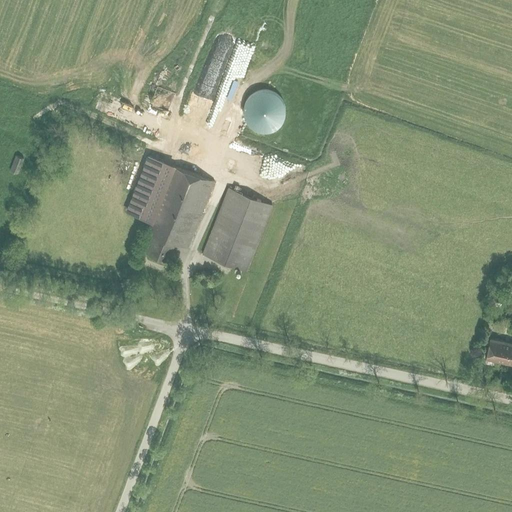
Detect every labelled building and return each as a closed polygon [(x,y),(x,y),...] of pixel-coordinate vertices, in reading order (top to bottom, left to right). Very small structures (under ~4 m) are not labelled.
[(131,56),(125,76),(138,79),(144,59),(131,56)] [(152,103),(170,111),(177,93),(159,86),(152,103)] [(223,129),(234,96),(224,92),(212,125),(223,129)] [(107,94),(101,112),(116,117),(122,99),(107,94)] [(225,156),(254,171),(262,155),(233,140),(225,156)] [(16,155),(11,170),(19,173),(25,158),(16,155)] [(213,180),(160,160),(139,217),(152,221),(142,248),(175,260),(180,246),(187,249),(213,180)] [(225,187),(201,255),(245,270),(269,203),(225,187)] [(511,345),(489,341),(485,362),(511,367),(511,345)]
